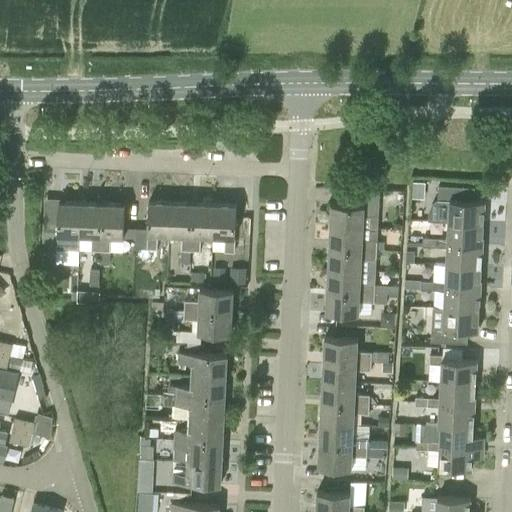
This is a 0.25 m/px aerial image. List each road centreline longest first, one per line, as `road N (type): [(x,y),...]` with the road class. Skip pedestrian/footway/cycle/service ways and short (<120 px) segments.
road 1 (residential): [(278,511),(296,171)]
road 2 (residential): [(76,463),(19,266),(14,155)]
road 3 (residential): [(296,171),(14,155)]
road 4 (secondary): [(16,91),(298,85)]
road 5 (secondary): [(298,85),(511,86)]
